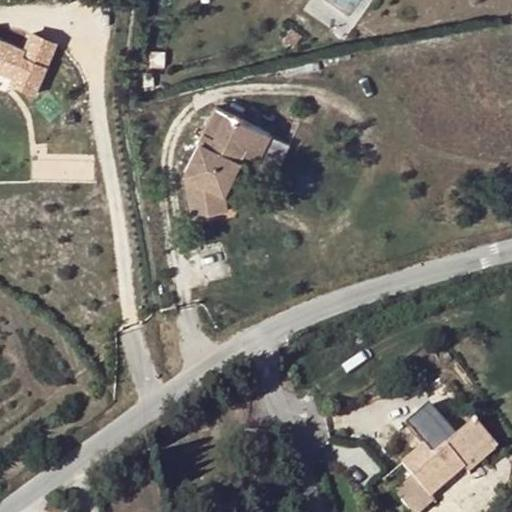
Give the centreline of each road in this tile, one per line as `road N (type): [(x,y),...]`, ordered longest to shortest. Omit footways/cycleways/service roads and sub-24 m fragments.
road 1 (unclassified): [(249,340),(5,511)]
road 2 (unclassified): [(511,246),(307,310),(249,340)]
road 3 (residential): [(249,340),(286,405),(317,511)]
